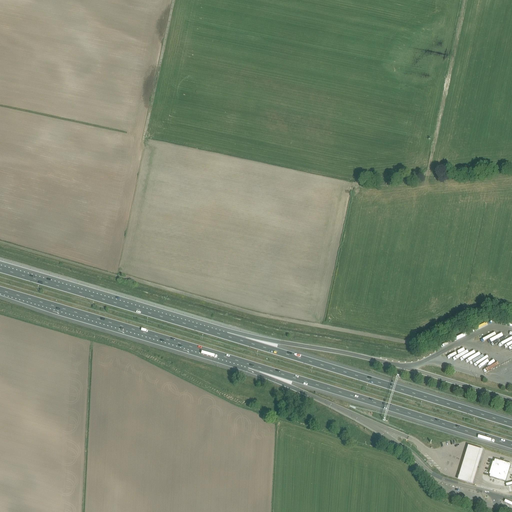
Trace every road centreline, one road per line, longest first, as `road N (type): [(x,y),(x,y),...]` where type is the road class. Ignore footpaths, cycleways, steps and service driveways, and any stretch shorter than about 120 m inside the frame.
road 1 (unclassified): [(511,310),(481,307),(414,342),(255,313),(111,274)]
road 2 (motorway): [(511,423),(224,335)]
road 3 (motorway): [(251,363),(511,444)]
road 4 (motorway): [(0,289),(251,363)]
road 5 (motorway): [(224,335),(0,269)]
road 6 (motorway): [(405,366),(224,335)]
road 7 (track): [(464,0),(427,173)]
road 8 (track): [(145,132),(173,0)]
road 9 (motorway): [(251,363),(361,419)]
